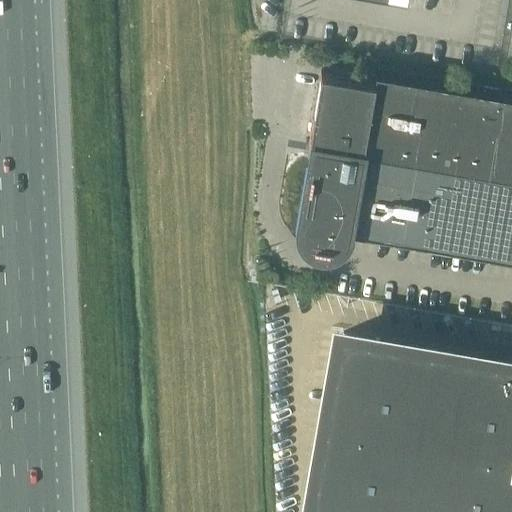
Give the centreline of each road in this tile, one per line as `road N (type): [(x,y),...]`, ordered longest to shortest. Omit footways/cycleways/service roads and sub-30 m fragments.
road 1 (motorway): [(22,511),(0,30)]
road 2 (unknown): [(511,87),(303,31)]
